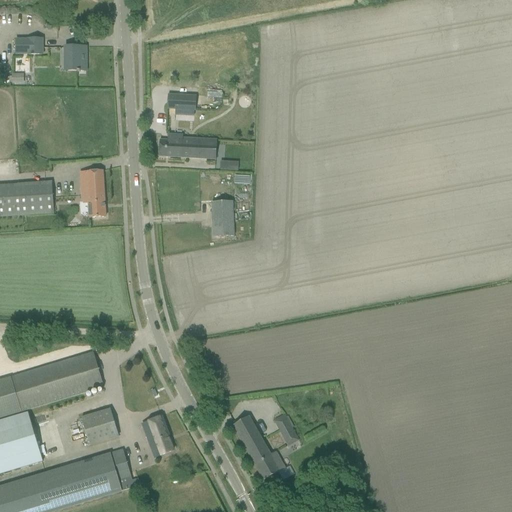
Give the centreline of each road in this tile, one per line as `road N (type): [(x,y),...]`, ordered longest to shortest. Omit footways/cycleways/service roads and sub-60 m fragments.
road 1 (tertiary): [(249,511),(152,317),(137,227),(124,0)]
road 2 (track): [(140,336),(0,328)]
